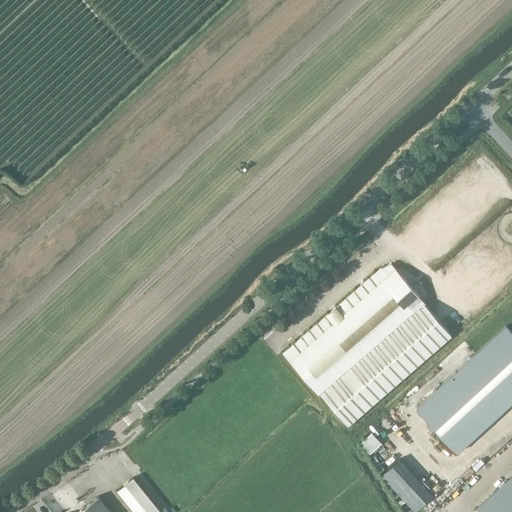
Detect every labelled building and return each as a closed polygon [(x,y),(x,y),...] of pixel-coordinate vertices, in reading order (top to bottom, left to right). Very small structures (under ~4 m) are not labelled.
[(377,271),(376,270),(279,355),(314,395),(344,426),(446,337),(419,304),(386,266),(377,271)] [(511,332),(506,326),(416,408),(457,452),(511,402),(511,332)] [(374,427),(361,439),(371,449),(384,437),(374,427)] [(402,460),(392,470),(396,475),(407,465),(402,460)] [(401,477),(408,485),(417,476),(410,468),(401,477)] [(511,511),(511,474),(476,507),(479,511),(511,511)] [(159,511),(131,478),(115,490),(133,511),(159,511)] [(399,494),(407,485),(403,482),(395,490),(399,494)] [(413,483),(408,488),(412,493),(417,488),(413,483)] [(108,511),(96,497),(77,511),(108,511)]
